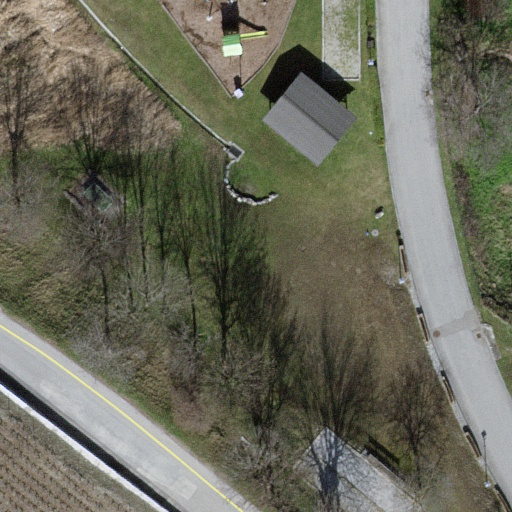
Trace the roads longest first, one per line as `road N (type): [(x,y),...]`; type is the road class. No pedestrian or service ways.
road 1 (residential): [(397,0),(403,112),(423,240),(465,366),(511,445)]
road 2 (residential): [(0,349),(211,511)]
